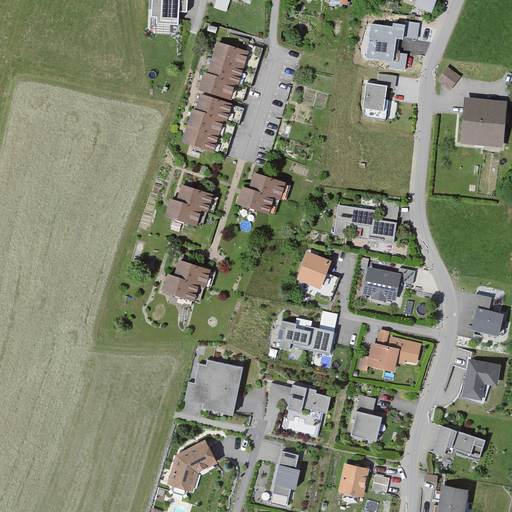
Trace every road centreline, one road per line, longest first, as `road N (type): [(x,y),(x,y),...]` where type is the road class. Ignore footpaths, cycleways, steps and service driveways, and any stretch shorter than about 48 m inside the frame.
road 1 (residential): [(430,246),(452,321),(415,445),(411,511)]
road 2 (residential): [(277,0),(215,256)]
road 3 (residential): [(456,0),(431,70),(418,194),(430,246)]
